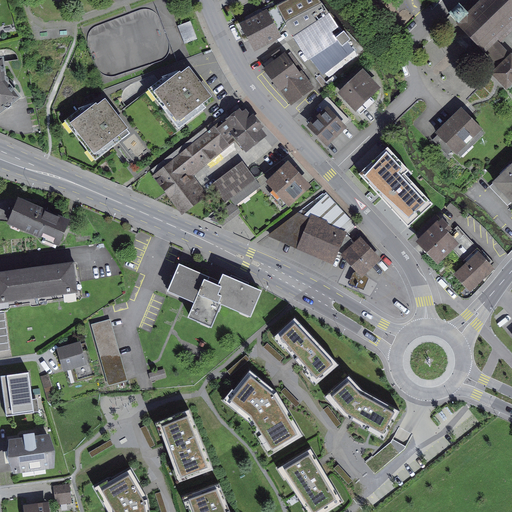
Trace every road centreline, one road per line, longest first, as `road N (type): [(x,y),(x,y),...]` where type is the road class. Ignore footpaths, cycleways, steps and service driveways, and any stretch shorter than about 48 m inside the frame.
road 1 (secondary): [(405,334),(250,251),(168,224)]
road 2 (secondary): [(168,224),(395,354)]
road 3 (residential): [(329,173),(420,84),(409,47),(443,0)]
road 4 (residential): [(205,0),(247,84),(329,173)]
road 5 (residential): [(329,173),(409,263),(425,325)]
road 6 (secondary): [(168,224),(0,153)]
